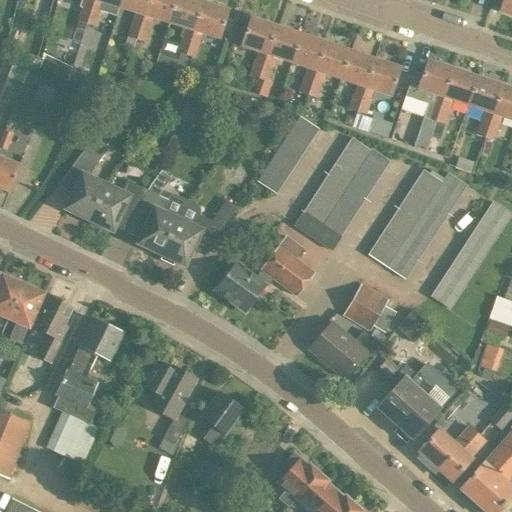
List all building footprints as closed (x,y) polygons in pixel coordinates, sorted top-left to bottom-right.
[(76,21),(86,24),(94,0),(83,0),(82,6),(81,5),(76,21)] [(102,3),(118,8),(120,0),(94,0),(86,24),(95,27),(100,11),(99,11),(102,3)] [(135,40),(143,16),(148,0),(120,0),(118,8),(134,13),(124,45),(133,47),(135,40)] [(175,0),(148,0),(143,16),(168,24),(175,0)] [(175,52),(186,55),(202,2),(194,0),(175,0),(168,24),(183,28),(175,52)] [(511,0),(502,0),(499,11),(511,15),(511,0)] [(202,2),(186,55),(194,58),(202,33),(219,38),(227,10),(202,2)] [(250,18),(241,45),(256,50),(255,52),(257,52),(266,55),(276,27),(250,18)] [(149,27),(148,26),(140,24),(136,40),(144,42),(149,27)] [(274,58),(291,63),(300,35),(276,27),(266,55),(264,63),(259,79),(267,82),(272,66),(271,66),(274,58)] [(298,92),(308,95),(325,43),(300,35),(291,63),(306,68),(298,92)] [(325,75),(340,80),(350,51),(325,43),(308,95),(317,98),(325,75)] [(347,109),(357,112),(374,59),(350,51),(340,80),(356,85),(353,93),(352,93),(347,109)] [(50,52),(44,66),(72,79),(79,65),(50,52)] [(374,59),(357,112),(365,115),(374,91),(375,91),(375,90),(390,95),(400,68),(374,59)] [(253,60),(248,76),(259,79),(264,63),(254,60),(253,60)] [(426,151),(430,137),(453,69),(427,60),(422,75),(413,72),(405,96),(427,104),(413,147),(426,151)] [(6,78),(22,84),(28,68),(12,62),(6,78)] [(451,99),(468,105),(477,77),(453,69),(430,137),(439,140),(451,99)] [(474,135),(484,138),(502,86),(477,77),(468,105),(482,110),(474,135)] [(0,89),(0,100),(12,105),(19,87),(4,80),(0,89)] [(501,116),(511,119),(511,88),(502,86),(484,138),(493,141),(501,116)] [(94,109),(73,99),(68,111),(88,121),(94,109)] [(393,137),(398,122),(376,115),(371,131),(393,137)] [(60,117),(55,132),(65,135),(69,120),(60,117)] [(298,117),(292,126),(312,139),(318,129),(298,117)] [(292,126),(286,135),(306,148),(312,139),(292,126)] [(0,137),(0,147),(6,150),(12,133),(3,130),(0,137)] [(286,135),(280,144),(300,157),(306,148),(286,135)] [(351,137),(344,147),(364,159),(370,150),(351,137)] [(65,209),(88,220),(106,183),(90,176),(92,169),(109,147),(93,139),(60,181),(75,188),(65,209)] [(280,144),(274,154),(294,167),(300,157),(280,144)] [(344,147),(338,156),(358,169),(364,159),(344,147)] [(370,150),(364,159),(383,172),(390,161),(370,149),(370,150)] [(0,156),(0,185),(10,190),(23,156),(17,153),(14,162),(0,156)] [(274,154),(268,163),(288,176),(294,167),(274,154)] [(338,156),(332,166),(352,178),(358,169),(338,156)] [(364,159),(358,169),(377,181),(383,172),(364,159)] [(268,163),(262,172),(282,185),(288,176),(268,163)] [(332,166),(326,175),(346,187),(352,178),(332,166)] [(358,169),(352,178),(371,190),(377,181),(358,169)] [(423,170),(416,180),(434,192),(440,183),(441,182),(423,170)] [(153,182),(162,189),(171,178),(162,171),(153,182)] [(282,185),(262,172),(256,181),(276,194),(282,185)] [(446,173),(441,182),(440,183),(460,195),(466,186),(446,173)] [(326,175),(320,184),(339,197),(346,187),(326,175)] [(352,178),(346,187),(365,200),(371,190),(352,178)] [(123,212),(134,217),(147,190),(126,180),(120,190),(106,183),(88,220),(113,232),(123,212)] [(416,180),(410,189),(428,201),(434,192),(416,180)] [(440,183),(434,192),(454,205),(460,195),(440,183)] [(320,184),(314,194),(333,206),(339,197),(320,184)] [(346,187),(339,197),(359,209),(365,200),(346,187)] [(410,189),(404,199),(422,211),(428,201),(410,189)] [(147,190),(134,217),(146,223),(140,237),(137,244),(160,255),(178,218),(162,210),(167,200),(159,196),(149,191),(147,190)] [(434,192),(428,201),(447,214),(454,205),(434,192)] [(314,194),(308,203),(327,216),(333,206),(314,194)] [(339,197),(333,206),(353,219),(359,209),(339,197)] [(404,199),(398,208),(416,220),(422,211),(404,199)] [(212,220),(211,220),(222,228),(236,207),(225,200),(212,220)] [(428,201),(422,211),(441,224),(447,214),(428,201)] [(492,202),(485,211),(505,224),(511,214),(492,202)] [(308,203),(302,213),(321,225),(327,216),(308,203)] [(333,206),(327,216),(347,228),(353,219),(333,206)] [(398,208),(391,218),(410,230),(416,220),(398,208)] [(422,211),(416,220),(435,233),(441,224),(422,211)] [(485,211),(479,221),(499,233),(505,224),(485,211)] [(161,255),(159,259),(172,266),(174,261),(185,267),(193,251),(193,249),(203,230),(208,219),(208,218),(199,214),(198,213),(192,225),(178,218),(160,255),(161,255)] [(293,227),(312,239),(321,225),(302,213),(293,227)] [(327,216),(321,225),(340,237),(347,228),(327,216)] [(391,218),(385,227),(404,239),(410,230),(391,218)] [(416,220),(410,230),(429,242),(435,233),(416,220)] [(479,221),(473,230),(492,243),(499,233),(479,221)] [(321,225),(312,239),(331,252),(340,237),(321,225)] [(385,227),(379,236),(398,248),(404,239),(385,227)] [(410,230),(404,239),(423,252),(429,242),(410,230)] [(473,230),(467,240),(486,252),(492,243),(473,230)] [(234,264),(214,290),(243,312),(263,286),(265,288),(272,280),(295,297),(314,272),(295,259),(303,248),(285,235),(254,277),(249,273),(248,275),(234,264)] [(379,236),(373,246),(392,258),(398,248),(379,236)] [(404,239),(398,248),(417,261),(423,252),(404,239)] [(467,240),(461,249),(480,262),(486,252),(467,240)] [(367,255),(386,267),(392,258),(373,246),(367,255)] [(398,248),(392,258),(410,270),(417,261),(398,248)] [(461,249),(454,259),(474,271),(480,262),(461,249)] [(392,258),(386,267),(404,280),(410,270),(392,258)] [(454,259),(448,268),(468,281),(474,271),(454,259)] [(448,268),(442,277),(461,290),(468,281),(448,268)] [(0,313),(9,318),(23,284),(2,275),(0,279),(0,313)] [(442,277),(436,287),(455,300),(461,290),(442,277)] [(502,300),(511,303),(511,279),(510,279),(502,300)] [(342,316),(369,331),(372,326),(384,332),(395,312),(384,306),(388,299),(360,283),(342,316)] [(23,284),(9,318),(16,321),(9,338),(21,342),(28,326),(29,326),(44,293),(23,284)] [(455,300),(436,287),(430,296),(449,309),(455,300)] [(48,336),(37,358),(48,364),(67,329),(64,327),(72,310),(49,298),(33,328),(48,336)] [(488,318),(508,324),(511,310),(511,308),(498,304),(497,305),(493,303),(488,318)] [(396,328),(413,343),(429,325),(412,310),(396,328)] [(61,412),(81,422),(98,430),(99,428),(92,425),(97,414),(94,413),(99,403),(90,398),(97,384),(85,378),(96,355),(109,361),(122,333),(90,318),(77,346),(78,346),(55,396),(57,397),(52,408),(61,412)] [(484,334),(503,341),(509,326),(489,319),(484,334)] [(330,322),(308,348),(344,378),(365,352),(371,357),(381,345),(362,330),(353,342),(330,322)] [(478,366),(483,368),(495,372),(504,350),(485,343),(478,366)] [(170,369),(156,361),(142,385),(157,393),(149,407),(172,420),(162,438),(173,444),(187,420),(177,414),(196,380),(172,366),(170,369)] [(377,408),(398,426),(393,432),(406,444),(455,390),(426,365),(417,375),(405,364),(386,386),(392,392),(377,408)] [(479,377),(490,382),(494,372),(483,368),(479,377)] [(0,375),(0,391),(8,381),(0,375)] [(203,438),(215,447),(242,411),(218,393),(200,417),(212,426),(203,438)] [(511,409),(504,402),(488,420),(500,431),(511,417),(511,409)] [(0,475),(11,480),(33,424),(0,409),(0,475)] [(61,412),(57,421),(78,430),(81,422),(61,412)] [(57,421),(53,430),(74,439),(78,430),(57,421)] [(81,422),(78,430),(74,439),(70,448),(66,457),(82,465),(98,430),(81,422)] [(511,423),(508,428),(511,431),(461,489),(486,511),(497,511),(511,495),(511,423)] [(418,452),(451,480),(471,458),(469,456),(483,440),(468,427),(454,444),(438,430),(418,452)] [(53,430),(49,439),(70,448),(74,439),(53,430)] [(45,447),(66,457),(70,448),(49,439),(45,447)] [(288,508),(296,499),(318,473),(310,466),(306,466),(292,454),(278,470),(284,476),(278,483),(286,489),(277,499),(288,508)] [(208,459),(193,479),(211,493),(226,473),(208,459)] [(296,499),(311,511),(315,511),(334,491),(327,484),(326,480),(318,473),(296,499)] [(346,511),(354,504),(345,496),(343,498),(334,491),(315,511),(346,511)] [(4,511),(16,511),(21,503),(11,498),(4,511)] [(16,511),(28,511),(30,508),(21,503),(16,511)]
